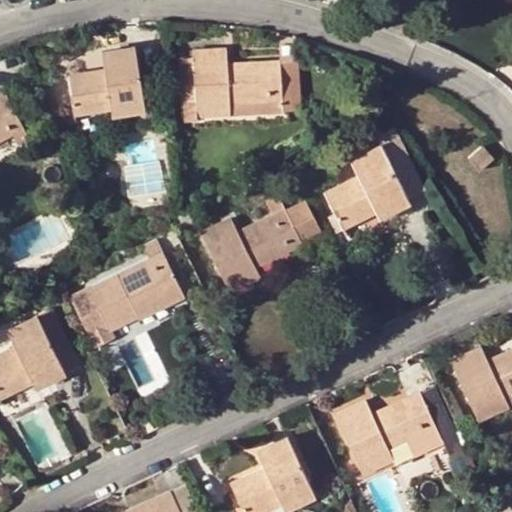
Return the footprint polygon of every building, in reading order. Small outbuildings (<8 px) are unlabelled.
[(134,47),(106,51),(109,69),(104,70),(68,75),(74,113),(110,107),(126,105),(127,111),(144,108),(138,74),(143,73),(142,62),(137,63),(134,47)] [(282,110),(282,99),(279,61),(226,64),(225,49),(190,50),(191,58),(178,59),(181,99),(193,99),(194,105),(195,115),(282,110)] [(297,97),(295,60),(279,61),(282,99),(297,97)] [(0,137),(22,125),(5,93),(0,95),(0,137)] [(111,114),(127,111),(126,105),(110,107),(111,114)] [(195,121),(195,115),(194,105),(184,105),(184,122),(195,121)] [(342,225),(375,209),(373,203),(387,196),(392,208),(408,201),(380,143),(350,157),(359,174),(325,191),(342,225)] [(494,157),(482,144),(467,156),(478,170),(494,157)] [(300,240),(285,208),(278,194),(265,201),(272,214),(238,231),(231,218),(200,233),(229,291),(249,281),(244,271),(255,266),(301,243),(300,240)] [(378,215),(392,208),(387,196),(373,203),(375,209),(378,215)] [(300,240),(320,229),(305,197),(285,208),(300,240)] [(180,288),(155,239),(143,245),(149,258),(152,263),(119,279),(117,274),(89,288),(109,329),(113,328),(137,316),(135,311),(180,288)] [(149,258),(117,274),(119,279),(152,263),(149,258)] [(244,271),(249,281),(260,276),(255,266),(244,271)] [(109,329),(89,288),(89,287),(71,296),(93,339),(91,340),(96,349),(117,338),(113,328),(109,329)] [(185,297),(180,288),(135,311),(137,316),(139,320),(185,297)] [(60,323),(52,308),(8,330),(16,346),(0,353),(0,397),(33,381),(48,373),(51,378),(66,370),(46,331),(60,323)] [(81,363),(60,323),(46,331),(66,370),(81,363)] [(478,418),(498,409),(493,398),(503,393),(511,388),(511,348),(487,360),(480,347),(451,360),(478,418)] [(35,386),(51,378),(48,373),(33,381),(35,386)] [(434,425),(418,390),(372,412),(365,399),(335,413),(362,472),(381,463),(376,453),(388,447),(434,425)] [(453,391),(445,395),(451,407),(459,403),(453,391)] [(508,404),(503,393),(493,398),(498,409),(508,404)] [(287,436),(262,447),(271,464),(265,466),(231,482),(244,511),(260,511),(281,502),(297,495),(300,502),(315,495),(287,436)] [(257,449),(265,466),(271,464),(262,447),(257,449)] [(393,458),(388,447),(376,453),(381,463),(393,458)] [(198,511),(185,483),(154,498),(156,502),(135,511),(124,511),(198,511)] [(285,509),(300,502),(297,495),(281,502),(285,509)] [(154,498),(124,511),(135,511),(156,502),(154,498)]
